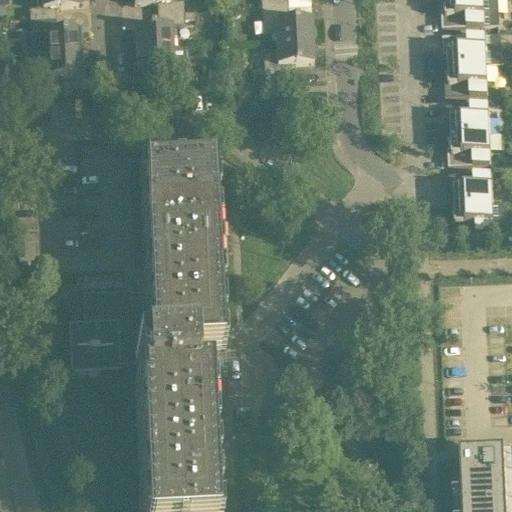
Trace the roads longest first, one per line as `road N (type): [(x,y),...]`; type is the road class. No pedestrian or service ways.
road 1 (residential): [(339,224),(243,345),(259,375),(295,381),(385,263)]
road 2 (residential): [(378,171),(419,211),(431,511)]
road 3 (residential): [(109,129),(46,132),(50,258),(115,255),(111,164)]
road 4 (residential): [(339,224),(218,124),(109,129)]
road 5 (residential): [(343,0),(350,136),(378,171)]
road 6 (residential): [(511,438),(478,439),(472,298)]
